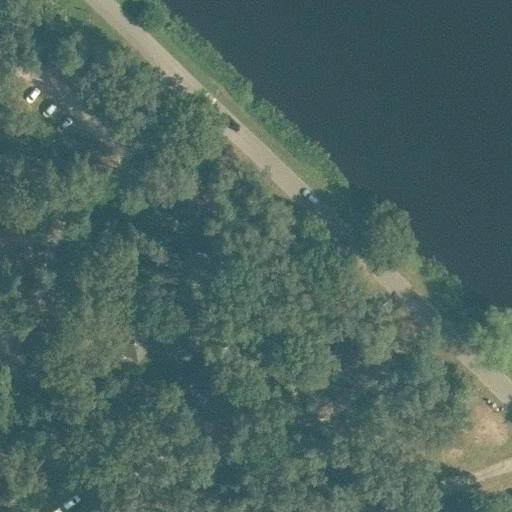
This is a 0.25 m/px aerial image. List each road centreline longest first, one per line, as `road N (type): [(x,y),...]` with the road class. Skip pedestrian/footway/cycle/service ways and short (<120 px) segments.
road 1 (unclassified): [(511,397),(96,0)]
road 2 (unknown): [(99,507),(37,439),(0,367)]
